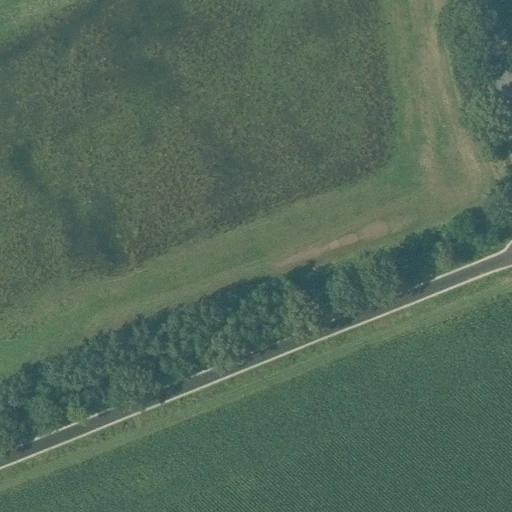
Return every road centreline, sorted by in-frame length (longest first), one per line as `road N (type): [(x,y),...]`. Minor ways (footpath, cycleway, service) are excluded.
road 1 (unclassified): [(511,260),(0,462)]
road 2 (unclassified): [(511,125),(488,0)]
